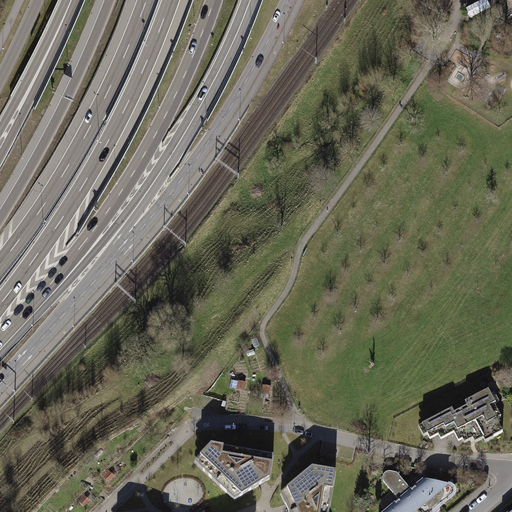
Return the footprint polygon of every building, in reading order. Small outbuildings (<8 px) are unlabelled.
[(422,0),(420,5),(443,16),(450,0),(422,0)] [(471,24),(491,15),(488,6),(467,16),(471,24)] [(245,383),(238,381),(236,389),(244,391),(245,383)] [(271,387),(263,385),(261,394),(269,395),(271,387)] [(452,409),(422,424),(429,439),(438,435),(440,440),(453,433),(458,441),(470,435),(472,439),(481,435),(482,438),(491,434),(492,437),(502,432),(496,419),(500,417),(494,404),(495,404),(488,390),(470,399),(472,403),(469,404),(468,402),(464,404),(468,411),(455,417),(452,409)] [(194,462),(234,501),(262,484),(269,479),(273,455),(210,445),(194,462)] [(287,508),(288,511),(328,511),(335,471),(312,467),(280,494),(287,508)] [(108,469),(101,475),(109,483),(115,477),(108,469)] [(382,480),(398,500),(411,490),(396,473),(389,471),(387,472),(383,474),(382,476),(382,480)] [(426,481),(413,490),(400,501),(388,511),(386,509),(382,511),(437,511),(440,510),(438,508),(446,501),(452,496),(454,494),(454,490),(452,487),(449,486),(438,483),(436,479),(432,483),(426,481)] [(83,494),(77,500),(84,507),(90,501),(83,494)]
